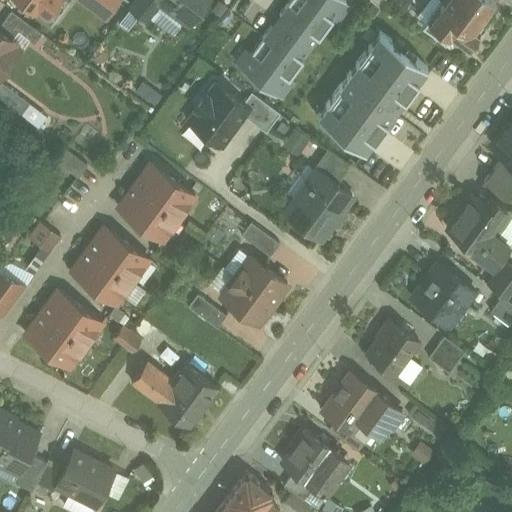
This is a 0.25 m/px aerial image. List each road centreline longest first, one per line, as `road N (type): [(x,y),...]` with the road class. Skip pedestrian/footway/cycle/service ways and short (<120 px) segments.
road 1 (tertiary): [(511,58),(201,476)]
road 2 (residential): [(0,369),(201,476)]
